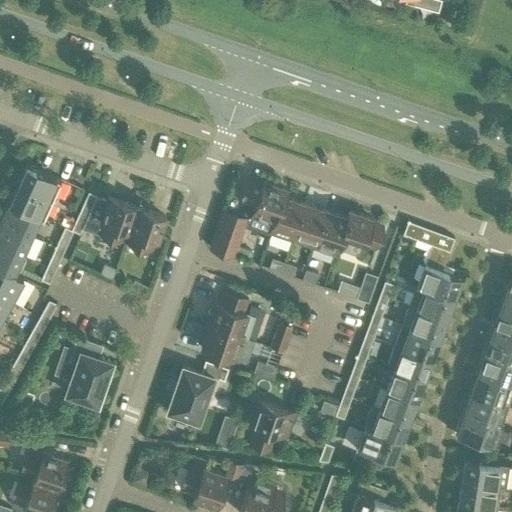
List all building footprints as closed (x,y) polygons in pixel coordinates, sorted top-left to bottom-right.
[(405,0),(404,3),(438,12),(440,0),(405,0)] [(25,162),(8,201),(26,209),(43,216),(60,178),(43,170),(25,162)] [(91,177),(98,180),(101,173),(93,170),(91,177)] [(270,231),(285,188),(252,176),(241,206),(253,209),(247,225),(269,233),(270,231)] [(270,231),(291,239),(304,203),(283,196),(286,188),(285,188),(270,231)] [(88,191),(82,204),(90,208),(96,196),(96,195),(88,191)] [(96,196),(90,208),(85,220),(81,228),(83,228),(84,226),(96,230),(125,240),(136,206),(108,196),(107,200),(100,197),(96,196)] [(8,201),(0,218),(0,220),(31,235),(40,216),(42,217),(43,216),(26,209),(8,201)] [(291,239),(312,247),(325,210),(304,203),(291,239)] [(79,212),(77,217),(85,220),(90,208),(82,204),(79,212)] [(136,206),(125,240),(153,250),(165,216),(153,212),(136,206)] [(312,247),(334,255),(349,210),(348,210),(345,217),(325,210),(312,247)] [(349,210),(334,255),(337,247),(358,255),(361,247),(372,251),(382,222),(349,210)] [(210,247),(233,255),(236,245),(245,219),(222,211),(210,247)] [(77,217),(71,229),(73,230),(79,233),(81,228),(85,220),(77,217)] [(434,245),(449,250),(454,236),(407,219),(402,233),(434,245)] [(0,220),(0,244),(23,255),(31,235),(0,220)] [(73,230),(71,229),(64,226),(58,240),(66,243),(73,230)] [(0,244),(0,268),(22,278),(23,278),(14,274),(23,255),(0,244)] [(246,259),(250,250),(236,245),(233,255),(246,259)] [(424,262),(416,283),(454,297),(462,276),(442,269),(449,250),(434,245),(427,263),(424,262)] [(52,252),(46,266),(55,269),(61,256),(52,252)] [(268,267),(280,271),(284,261),(271,257),(268,267)] [(105,261),(99,273),(111,278),(112,278),(117,266),(105,261)] [(284,261),(280,271),(292,276),(296,265),(284,261)] [(55,269),(46,266),(41,279),(49,283),(55,269)] [(0,293),(10,300),(22,278),(0,268),(0,293)] [(306,281),(314,283),(318,273),(305,268),(301,279),(306,281)] [(355,297),(368,302),(377,275),(365,271),(355,297)] [(130,287),(140,292),(145,294),(149,287),(148,287),(134,280),(131,287),(130,287)] [(384,280),(380,293),(388,296),(393,283),(384,280)] [(416,283),(409,304),(447,318),(454,297),(416,283)] [(511,292),(505,290),(498,310),(511,315),(511,292)] [(220,291),(208,324),(244,337),(246,338),(246,337),(254,316),(246,313),(250,302),(220,291)] [(0,293),(0,318),(10,300),(0,293)] [(388,296),(380,293),(375,304),(375,305),(383,309),(388,296)] [(57,303),(48,300),(41,312),(49,316),(57,303)] [(409,304),(401,324),(439,338),(447,318),(409,304)] [(494,321),(491,331),(492,331),(511,337),(511,315),(498,310),(494,321)] [(369,321),(365,333),(373,337),(378,324),(369,321)] [(36,322),(29,335),(37,339),(44,327),(36,322)] [(272,346),(282,350),(290,326),(278,322),(270,346),(272,346)] [(201,347),(237,359),(237,358),(244,361),(247,361),(254,340),(246,337),(246,338),(244,337),(208,324),(201,347)] [(394,344),(432,358),(439,338),(401,324),(394,344)] [(491,331),(484,351),(511,360),(511,337),(492,331),(491,331)] [(373,337),(365,333),(360,346),(368,349),(373,337)] [(37,339),(29,335),(22,347),(29,352),(37,339)] [(65,392),(97,403),(111,361),(97,356),(101,345),(101,344),(77,336),(73,349),(79,351),(65,392)] [(432,358),(394,344),(386,365),(393,367),(424,378),(432,358)] [(511,360),(484,351),(477,371),(511,383),(511,360)] [(15,360),(8,372),(15,377),(23,364),(15,360)] [(182,365),(167,409),(197,420),(207,392),(212,393),(218,377),(224,379),(228,368),(205,360),(201,371),(182,365)] [(253,371),(272,378),(276,367),(257,360),(253,371)] [(354,361),(350,374),(358,377),(363,365),(354,361)] [(393,367),(386,387),(417,399),(424,378),(393,367)] [(511,383),(477,371),(470,392),(508,405),(511,392),(511,383)] [(15,377),(8,372),(0,385),(8,390),(15,377)] [(358,377),(350,374),(345,386),(354,390),(358,377)] [(386,387),(378,407),(409,419),(417,399),(386,387)] [(470,392),(463,412),(501,425),(508,405),(470,392)] [(245,437),(274,447),(279,433),(286,435),(294,411),(258,399),(245,437)] [(323,399),(319,409),(334,414),(337,404),(323,399)] [(340,402),(335,414),(343,418),(348,405),(340,402)] [(364,424),(364,425),(402,439),(409,419),(378,407),(371,427),(364,424)] [(94,408),(88,426),(97,429),(103,411),(94,408)] [(229,444),(239,417),(226,412),(216,440),(229,444)] [(501,425),(463,412),(455,434),(467,438),(493,447),(501,425)] [(402,439),(364,425),(352,458),(379,467),(383,456),(394,460),(402,439)] [(0,430),(0,444),(12,446),(14,433),(0,430)] [(318,460),(327,461),(333,445),(325,442),(319,458),(318,460)] [(31,446),(21,475),(55,487),(65,458),(31,446)] [(462,471),(460,481),(461,481),(500,487),(505,488),(509,465),(464,458),(462,471)] [(226,475),(237,479),(242,464),(243,463),(229,461),(229,462),(225,474),(226,475)] [(226,475),(225,474),(192,462),(181,492),(216,504),(226,475)] [(237,479),(248,483),(253,468),(242,464),(237,479)] [(133,481),(144,484),(147,477),(145,472),(137,469),(133,481)] [(331,473),(325,489),(334,492),(340,474),(331,473)] [(46,511),(55,487),(21,475),(11,504),(34,511),(46,511)] [(276,511),(283,494),(272,490),(274,484),(251,476),(242,502),(238,511),(276,511)] [(362,480),(351,511),(350,511),(393,511),(396,504),(381,499),(385,488),(362,480)] [(461,481),(460,481),(459,490),(457,502),(497,508),(500,487),(461,481)] [(455,511),(496,511),(497,508),(457,502),(455,511)] [(0,503),(0,511),(9,511),(11,508),(0,503)]
